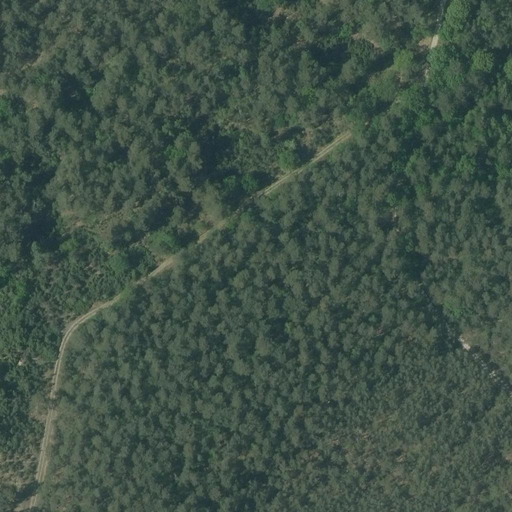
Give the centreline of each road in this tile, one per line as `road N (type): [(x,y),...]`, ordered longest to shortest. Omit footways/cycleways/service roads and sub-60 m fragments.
road 1 (track): [(30,511),(70,330),(423,84)]
road 2 (track): [(423,84),(394,225),(429,307),(511,394)]
